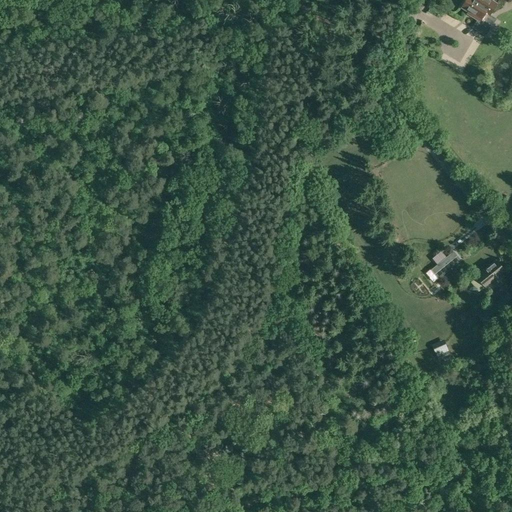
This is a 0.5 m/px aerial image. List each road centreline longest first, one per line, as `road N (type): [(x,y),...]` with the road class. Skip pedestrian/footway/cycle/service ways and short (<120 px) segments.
road 1 (track): [(511,470),(309,489),(214,511)]
road 2 (unclassified): [(511,244),(388,98),(419,0)]
road 3 (track): [(388,98),(297,0)]
